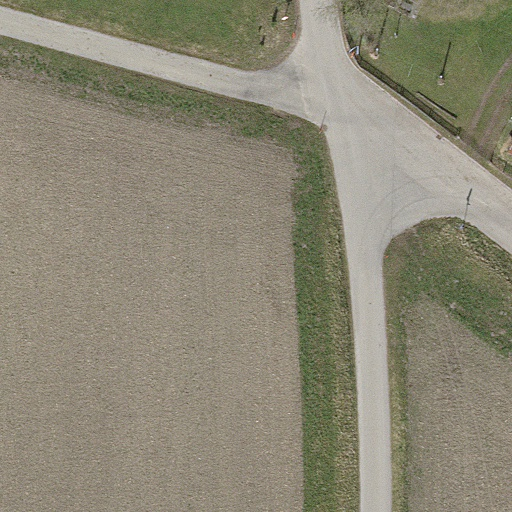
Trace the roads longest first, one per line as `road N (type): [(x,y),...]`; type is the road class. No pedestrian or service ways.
road 1 (unclassified): [(370,511),(362,229),(338,108)]
road 2 (track): [(0,20),(338,108)]
road 3 (unclassified): [(511,222),(397,138),(338,108)]
